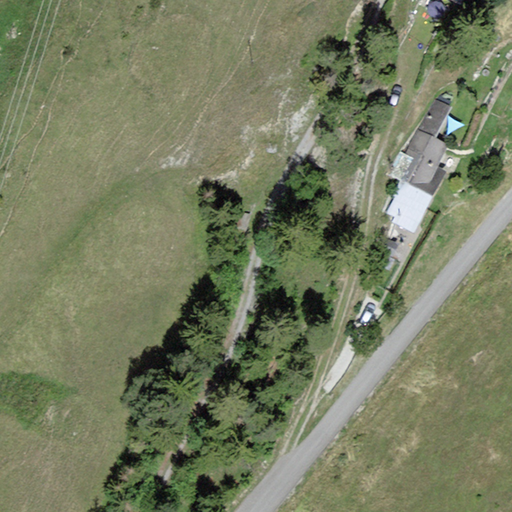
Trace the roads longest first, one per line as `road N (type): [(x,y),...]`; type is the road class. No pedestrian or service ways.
road 1 (track): [(368,0),(269,203),(207,369),(137,511)]
road 2 (unclassified): [(250,511),(511,196)]
